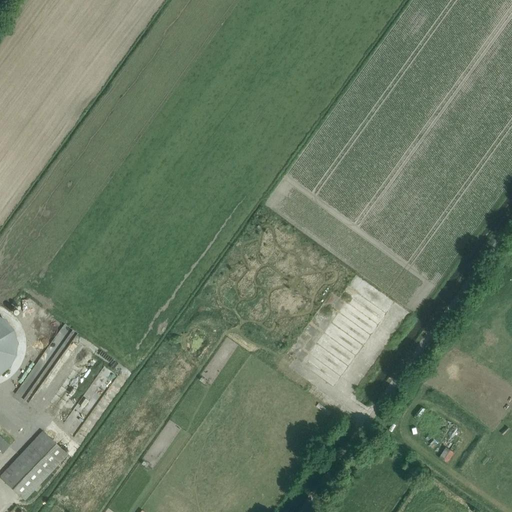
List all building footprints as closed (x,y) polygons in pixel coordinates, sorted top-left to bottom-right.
[(13,330),(5,318),(0,315),(0,371),(8,366),(15,352),(16,339),(13,335),(13,330)] [(68,377),(80,385),(98,361),(59,332),(36,363),(63,383),(68,377)] [(28,399),(25,404),(38,413),(46,403),(45,402),(49,396),(40,389),(37,394),(35,391),(29,399),(28,399)] [(68,454),(42,430),(0,475),(0,476),(25,500),(68,454)] [(448,461),(453,451),(449,449),(444,459),(448,461)]
